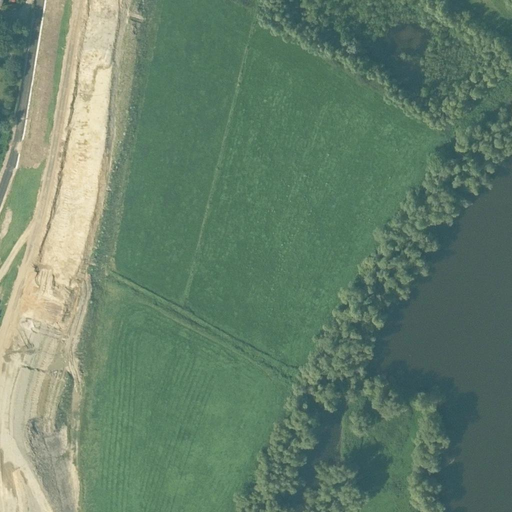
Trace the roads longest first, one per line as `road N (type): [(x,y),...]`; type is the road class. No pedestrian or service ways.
road 1 (track): [(216,0),(437,148)]
road 2 (unclassified): [(36,224),(83,0)]
road 3 (unclassified): [(0,348),(36,224)]
